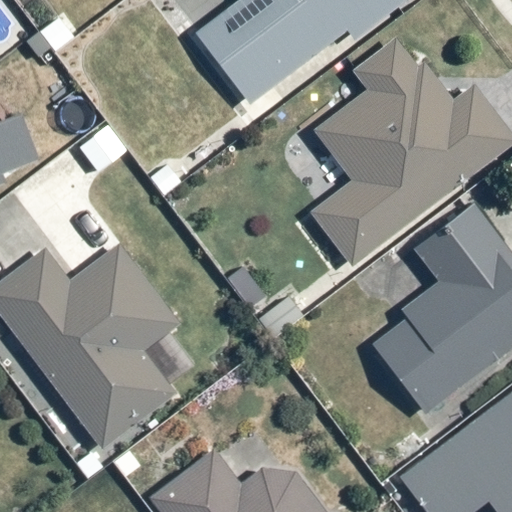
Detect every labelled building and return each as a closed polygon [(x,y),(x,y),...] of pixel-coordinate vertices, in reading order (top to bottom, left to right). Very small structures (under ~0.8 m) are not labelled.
[(241,0),(196,34),(252,107),(350,32),(356,40),(408,0),(241,0)] [(370,89),(315,130),(353,180),(312,211),(353,265),(511,145),(511,135),(476,88),(456,103),(424,62),(419,66),(396,36),(354,67),(370,89)] [(25,111),(0,120),(0,186),(7,184),(4,174),(42,160),(25,111)] [(108,121),(78,144),(99,173),(130,150),(108,121)] [(511,250),(477,204),(416,249),(440,281),(404,308),(411,317),(374,344),(427,414),(511,351),(511,250)] [(46,247),(0,280),(0,309),(104,448),(179,393),(147,350),(182,324),(121,242),(71,280),(46,247)] [(511,511),(511,392),(402,475),(430,511),(472,511),(490,499),(500,511),(511,511)] [(244,482),(216,446),(149,498),(160,511),(328,511),(297,471),(264,466),(244,482)]
